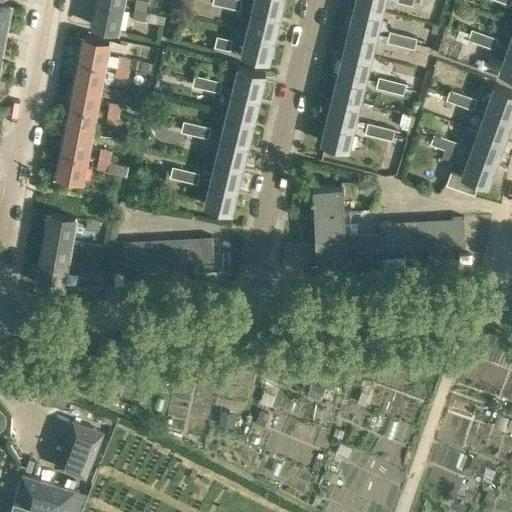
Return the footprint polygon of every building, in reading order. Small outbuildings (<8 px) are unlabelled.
[(136,0),(135,9),(145,11),(146,0),(136,0)] [(223,0),(213,0),(213,2),(240,8),(241,4),(223,0)] [(253,0),(252,7),(280,14),(283,0),(253,0)] [(354,0),(354,3),(381,10),(383,0),(354,0)] [(121,7),(95,2),(90,25),(117,30),(121,7)] [(0,3),(0,28),(6,29),(11,5),(0,3)] [(354,3),(348,26),(376,33),(381,10),(354,3)] [(252,7),(246,30),(274,37),(280,14),(252,7)] [(135,9),(133,18),(143,20),(145,11),(135,9)] [(163,24),(164,15),(148,12),(146,20),(163,24)] [(348,26),(343,49),(370,56),(376,33),(348,26)] [(472,27),(470,35),(496,44),(499,37),(472,27)] [(274,37),(246,30),(240,53),(268,60),(274,37)] [(391,30),(389,36),(415,42),(416,36),(391,30)] [(82,35),(78,58),(105,63),(109,41),(82,35)] [(230,49),(232,38),(217,35),(215,45),(230,49)] [(496,44),(470,35),(469,38),(495,47),(496,44)] [(389,36),(388,40),(413,47),(415,42),(389,36)] [(511,49),(507,48),(499,70),(511,74),(511,49)] [(343,49),(337,73),(365,79),(370,56),(343,49)] [(431,56),(433,50),(418,52),(414,66),(427,70),(431,56)] [(120,55),(118,65),(130,67),(131,57),(120,55)] [(143,60),(132,57),(132,58),(130,66),(141,68),(143,60)] [(78,58),(73,81),(100,86),(105,63),(78,58)] [(141,68),(141,70),(150,71),(152,62),(143,60),(141,68)] [(130,67),(118,65),(116,76),(128,78),(130,67)] [(237,67),(232,89),(260,96),(265,73),(237,67)] [(196,73),(194,80),(221,87),(223,80),(196,73)] [(337,73),(332,96),(359,102),(365,79),(337,73)] [(379,76),(378,82),(405,89),(407,82),(379,76)] [(194,80),(193,84),(220,90),(221,87),(194,80)] [(73,81),(69,104),(96,109),(100,86),(73,81)] [(405,89),(378,82),(377,87),(404,93),(405,89)] [(511,92),(493,86),(485,108),(511,117),(511,92)] [(450,88),(448,95),(475,104),(477,97),(450,88)] [(232,89),(226,112),(254,119),(260,96),(232,89)] [(475,104),(448,95),(447,98),(474,108),(475,104)] [(332,96),(326,119),(354,125),(359,102),(332,96)] [(110,102),(108,111),(120,113),(121,104),(110,102)] [(69,104),(65,127),(91,132),(96,109),(69,104)] [(511,117),(485,108),(477,130),(504,140),(511,117)] [(108,111),(106,121),(118,123),(120,113),(108,111)] [(226,112),(221,135),(249,142),(254,119),(226,112)] [(185,119),(183,126),(211,133),(213,126),(185,119)] [(354,125),(326,119),(320,142),(348,148),(354,125)] [(368,122),(366,132),(379,135),(381,125),(368,122)] [(381,125),(379,135),(392,138),(393,136),(395,128),(381,125)] [(183,126),(182,130),(210,136),(211,133),(183,126)] [(65,127),(60,151),(87,155),(91,132),(65,127)] [(145,129),(143,138),(152,140),(154,134),(151,130),(145,129)] [(470,150),(469,153),(496,162),(504,140),(477,130),(470,150)] [(431,143),(444,148),(445,143),(447,137),(435,132),(431,143)] [(221,135),(215,158),(243,165),(249,142),(221,135)] [(457,152),(459,146),(461,142),(447,137),(445,143),(444,148),(456,152),(457,152)] [(488,185),(496,162),(469,153),(470,150),(459,146),(457,152),(456,152),(454,158),(466,162),(462,173),(451,169),(447,182),(475,192),(479,181),(488,185)] [(100,147),(98,157),(111,159),(113,149),(100,147)] [(87,155),(60,151),(56,174),(82,179),(87,155)] [(111,159),(98,157),(97,167),(107,169),(107,171),(126,176),(129,164),(111,160),(111,159)] [(243,165),(215,158),(210,181),(238,188),(243,165)] [(171,172),(198,178),(200,172),(172,165),(171,172)] [(198,178),(171,172),(170,176),(197,182),(198,178)] [(368,176),(358,183),(365,195),(376,188),(368,176)] [(210,181),(204,204),(232,211),(238,188),(210,181)] [(342,185),(312,186),(313,212),(349,211),(349,209),(343,210),(343,196),(353,196),(352,181),(341,181),(342,185)] [(349,211),(313,212),(314,238),(351,236),(350,234),(345,234),(344,221),(350,221),(349,211)] [(49,212),(44,235),(71,240),(76,217),(49,212)] [(450,216),(438,217),(439,247),(451,247),(450,216)] [(464,216),(450,216),(451,247),(466,246),(464,216)] [(438,217),(426,218),(427,248),(439,247),(438,217)] [(426,218),(413,219),(415,249),(427,248),(426,218)] [(88,219),(86,227),(97,229),(98,221),(88,219)] [(401,219),(389,220),(391,250),(403,249),(401,219)] [(413,219),(401,219),(403,249),(415,249),(413,219)] [(391,250),(389,220),(378,220),(379,233),(381,250),(391,250)] [(117,236),(119,225),(108,223),(106,223),(105,231),(105,234),(117,236)] [(359,251),(381,250),(379,233),(358,234),(359,246),(359,251)] [(44,235),(40,259),(67,264),(71,240),(44,235)] [(214,259),(213,235),(202,236),(203,260),(214,259)] [(192,261),(191,236),(179,237),(181,261),(192,261)] [(203,260),(202,236),(191,236),(192,261),(203,260)] [(351,236),(314,238),(315,264),(346,263),(345,247),(351,246),(351,236)] [(169,262),(168,237),(157,238),(158,262),(169,262)] [(181,261),(179,237),(168,237),(169,262),(181,261)] [(158,262),(157,238),(146,239),(147,263),(158,262)] [(136,264),(134,239),(123,240),(124,264),(136,264)] [(147,263),(146,239),(134,239),(136,264),(147,263)] [(82,254),(79,266),(91,268),(93,256),(82,254)] [(454,258),(430,259),(430,267),(454,266),(454,258)] [(67,264),(40,259),(36,282),(63,287),(67,264)] [(79,266),(78,274),(89,277),(91,268),(79,266)] [(59,406),(62,397),(48,393),(46,403),(59,406)] [(103,431),(73,420),(55,465),(86,477),(103,431)] [(30,449),(31,428),(21,427),(19,448),(30,449)] [(79,511),(85,494),(23,473),(10,511),(79,511)]
